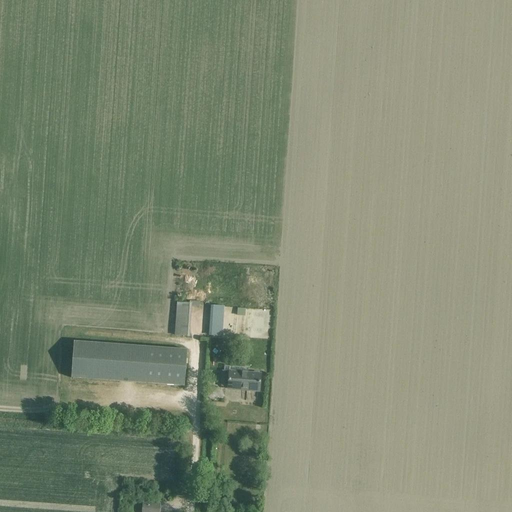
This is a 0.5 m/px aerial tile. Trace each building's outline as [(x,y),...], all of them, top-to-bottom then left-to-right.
[(187,305),(173,304),(171,338),(186,339),(187,305)] [(222,337),(225,307),(211,306),(209,336),(222,337)] [(183,387),(186,351),(75,342),(72,379),(183,387)] [(272,343),(264,342),(263,364),(270,365),(272,343)] [(229,372),(228,388),(247,389),(247,391),(259,392),(261,375),(229,372)] [(160,511),(161,504),(142,503),(141,511),(160,511)]
